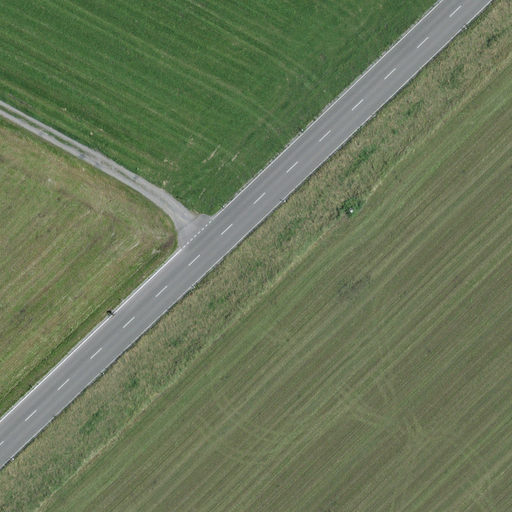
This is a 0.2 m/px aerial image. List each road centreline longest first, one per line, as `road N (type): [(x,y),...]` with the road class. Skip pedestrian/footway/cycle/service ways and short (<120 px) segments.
road 1 (secondary): [(467,0),(0,441)]
road 2 (track): [(0,103),(217,235)]
